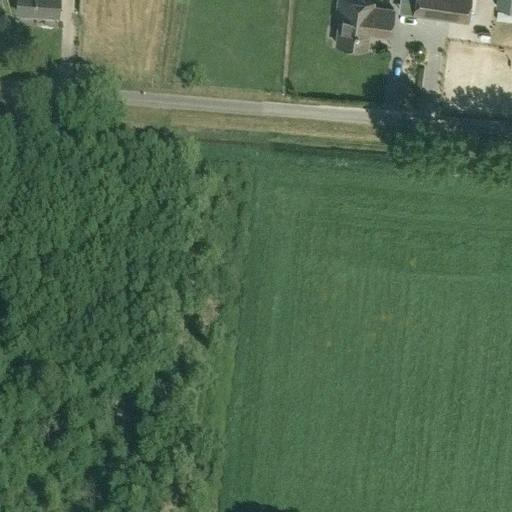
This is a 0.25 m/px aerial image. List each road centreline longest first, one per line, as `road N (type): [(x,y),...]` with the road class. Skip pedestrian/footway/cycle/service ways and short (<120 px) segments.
road 1 (unclassified): [(511,129),(0,87)]
road 2 (track): [(0,137),(254,157)]
